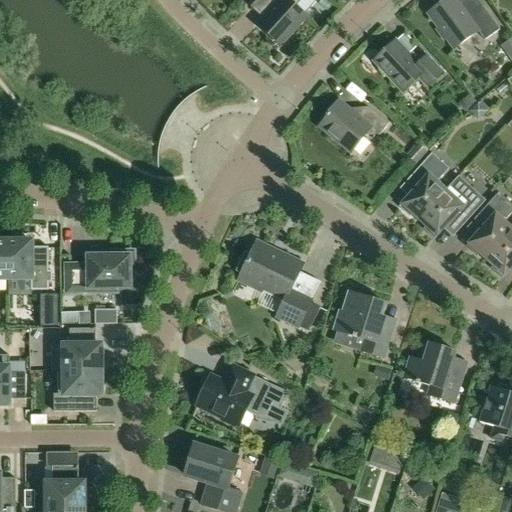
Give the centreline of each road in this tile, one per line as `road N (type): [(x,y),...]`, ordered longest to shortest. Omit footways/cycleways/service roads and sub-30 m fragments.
road 1 (residential): [(506,330),(238,161)]
road 2 (residential): [(137,438),(157,330),(196,234)]
road 3 (residential): [(0,196),(110,207),(196,234)]
road 4 (residential): [(137,438),(0,440)]
road 5 (residential): [(281,91),(183,0)]
road 6 (residential): [(281,91),(371,0)]
